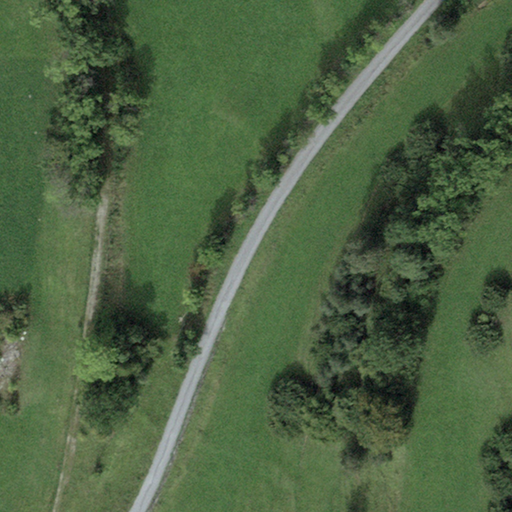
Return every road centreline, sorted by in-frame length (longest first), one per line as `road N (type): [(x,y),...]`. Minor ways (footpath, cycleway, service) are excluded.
road 1 (unclassified): [(433,0),(324,130),(266,215),(136,511)]
road 2 (track): [(63,511),(110,182),(110,0)]
